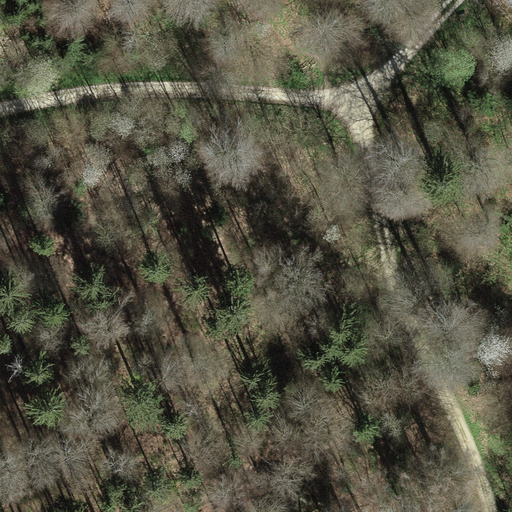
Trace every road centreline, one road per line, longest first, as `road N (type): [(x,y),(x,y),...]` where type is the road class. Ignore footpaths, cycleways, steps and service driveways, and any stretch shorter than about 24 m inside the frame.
road 1 (track): [(356,89),(386,261),(491,511)]
road 2 (track): [(356,89),(93,90),(0,107)]
road 3 (unclassified): [(454,0),(391,67),(356,89)]
